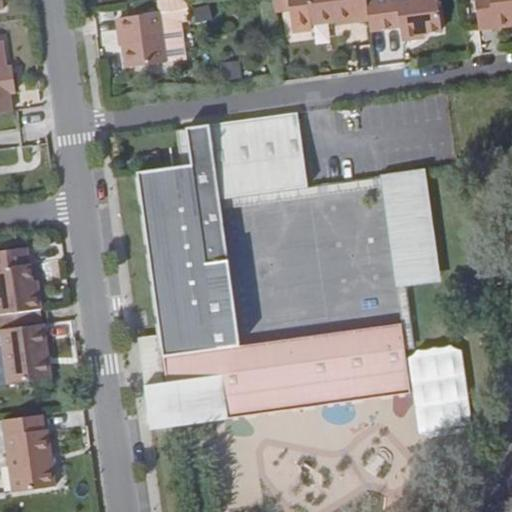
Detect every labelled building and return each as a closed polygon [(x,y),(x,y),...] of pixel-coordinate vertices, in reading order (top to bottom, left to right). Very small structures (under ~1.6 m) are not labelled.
[(191,13),(189,0),(163,0),(160,0),(162,17),(181,15),(191,13)] [(289,13),(287,0),(269,0),(271,15),(289,13)] [(311,27),(353,21),(353,23),(369,21),(367,3),(366,0),(287,0),(289,13),(291,29),(292,34),(311,32),(311,27)] [(439,0),(387,0),(367,3),(369,21),(371,34),(400,30),(401,43),(415,41),(415,36),(443,32),(439,0)] [(511,0),(477,0),(481,32),(510,28),(510,24),(511,23),(511,0)] [(121,23),(127,72),(188,64),(181,15),(162,17),(121,23)] [(0,42),(0,113),(11,112),(9,95),(16,93),(15,74),(7,75),(1,43),(0,42)] [(436,97),(437,155),(451,154),(449,96),(436,97)] [(179,381),(144,385),(151,433),(218,424),(412,398),(406,357),(403,329),(241,350),(223,214),(220,201),(308,190),(298,112),(188,127),(193,166),(181,168),(141,173),(163,336),(172,336),(179,381)] [(193,166),(188,127),(177,128),(181,168),(193,166)] [(403,329),(406,357),(418,354),(410,288),(439,284),(424,175),(308,190),(220,201),(223,214),(386,193),(403,329)] [(0,317),(39,314),(37,296),(33,296),(29,268),(27,253),(0,255),(0,317)] [(0,327),(40,324),(39,314),(0,317),(0,327)] [(54,382),(47,327),(5,332),(12,387),(54,382)] [(459,359),(414,365),(424,440),(470,434),(459,359)] [(45,432),(3,438),(10,495),(53,489),(45,432)]
